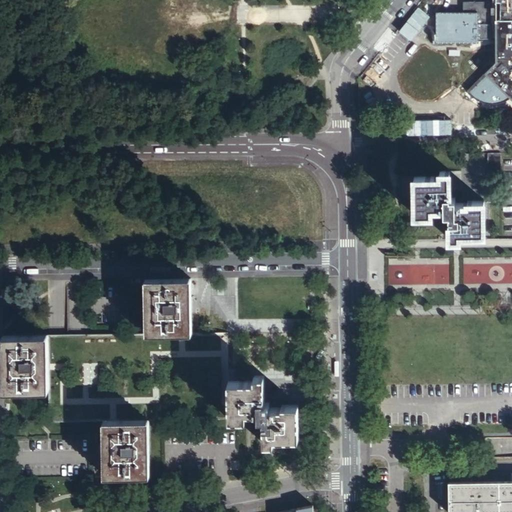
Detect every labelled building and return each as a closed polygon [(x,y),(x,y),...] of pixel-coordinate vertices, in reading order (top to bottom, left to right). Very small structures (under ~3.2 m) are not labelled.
[(229,31),(229,0),(192,0),(192,31),(229,31)] [(511,0),(459,0),(460,9),(432,9),(432,17),(432,41),(476,41),(476,36),(489,36),(489,19),(494,19),(494,61),(489,67),(483,72),(487,75),(467,94),(471,97),(473,99),(478,101),(483,102),(487,103),(493,103),(497,102),(503,100),(505,98),(508,96),(511,100),(511,0)] [(182,2),(84,3),(84,53),(175,53),(175,21),(183,21),(182,2)] [(502,185),(502,153),(488,153),(489,185),(502,185)] [(449,165),(437,165),(438,171),(413,172),(413,209),(430,209),(431,202),(442,202),(442,209),(447,209),(447,236),(458,237),(458,231),(483,231),(483,197),(466,197),(466,200),(453,200),(453,194),(449,194),(449,165)] [(193,277),(145,278),(146,331),(193,331),(193,277)] [(49,332),(49,388),(49,396),(50,421),(105,421),(151,420),(230,420),(230,386),(229,330),(193,331),(146,331),(70,332),(49,332)] [(49,388),(49,332),(3,332),(4,388),(22,388),(49,388)] [(230,386),(230,420),(248,420),(248,412),(259,412),(259,418),(265,418),(265,443),(275,443),(275,438),(301,438),(300,421),(300,405),(283,405),(283,412),(270,412),(270,406),(265,406),(265,380),(254,380),(255,386),(240,386),(230,386)] [(151,420),(105,421),(105,433),(105,476),(151,476),(151,420)] [(511,479),(449,481),(449,511),(466,511),(511,511),(511,479)]
